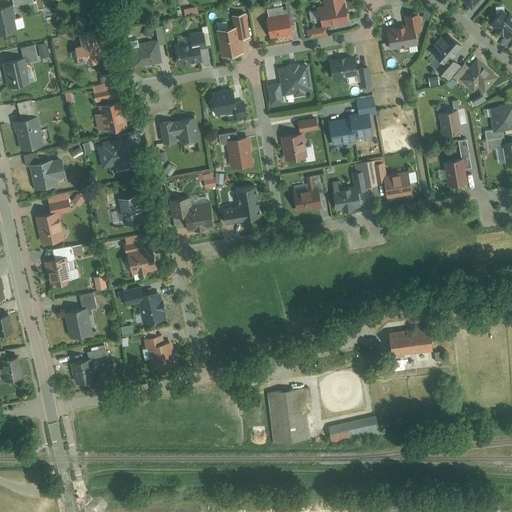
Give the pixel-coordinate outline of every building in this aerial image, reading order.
[(325,0),(326,9),(318,10),(320,25),(350,21),(348,6),(343,7),(342,0),(325,0)] [(457,0),(469,10),(478,0),(457,0)] [(18,8),(0,11),(0,36),(13,34),(23,32),(18,8)] [(511,19),(503,11),(491,23),(507,38),(511,33),(511,19)] [(403,22),(385,24),(389,51),(421,47),(419,32),(422,31),(420,14),(402,16),(403,22)] [(237,28),(220,30),(223,56),(243,56),(242,49),(240,39),(251,38),(248,15),(235,17),(237,28)] [(289,19),(270,21),(272,38),(291,36),(289,19)] [(191,43),(173,46),(177,66),(207,60),(205,46),(210,45),(206,27),(189,30),(191,43)] [(84,45),(77,47),(79,60),(89,58),(90,63),(101,61),(100,56),(107,55),(105,42),(98,43),(96,32),(82,34),(84,45)] [(460,47),(445,34),(430,52),(443,63),(435,72),(445,80),(460,63),(452,56),(460,47)] [(142,51),(132,53),(134,67),(162,62),(158,39),(141,42),(142,51)] [(25,59),(3,63),(5,76),(8,89),(32,84),(27,63),(39,61),(36,45),(23,48),(25,59)] [(356,58),(330,63),(333,81),(345,78),(359,76),(362,91),(371,89),(366,66),(358,68),(356,58)] [(477,60),(461,81),(474,92),(478,86),(484,90),(496,75),(477,60)] [(281,83),(269,85),(272,106),(284,104),(283,95),(314,91),(310,64),(279,68),(281,83)] [(110,84),(92,88),(95,104),(121,98),(118,88),(112,90),(110,84)] [(236,91),(211,93),(213,116),(233,114),(233,119),(246,118),(244,102),(237,103),(236,91)] [(351,122),(327,125),(330,147),(359,144),(358,137),(369,136),(367,113),(377,112),(375,97),(358,99),(360,113),(350,114),(351,122)] [(511,130),(511,101),(490,104),(492,129),(484,129),(486,149),(503,147),(505,165),(511,164),(511,140),(504,142),(503,131),(511,130)] [(122,103),(100,107),(104,130),(127,126),(122,103)] [(464,110),(439,113),(442,135),(459,133),(458,124),(466,123),(464,110)] [(36,115),(15,120),(22,151),(43,146),(36,115)] [(198,118),(162,123),(165,146),(201,140),(201,137),(198,118)] [(299,136),(284,138),(287,160),(307,157),(303,133),(321,130),(319,118),(297,121),(299,136)] [(230,142),(233,166),(253,164),(250,139),(240,140),(239,132),(219,134),(220,144),(230,142)] [(106,147),(97,149),(103,172),(116,168),(118,176),(148,169),(142,144),(130,147),(129,141),(123,142),(122,139),(105,143),(106,147)] [(40,152),(26,155),(28,168),(31,167),(36,189),(59,184),(58,178),(67,177),(63,159),(42,163),(40,152)] [(435,154),(427,155),(428,163),(436,162),(435,154)] [(372,187),(384,185),(386,200),(412,196),(408,172),(386,176),(383,160),(369,162),(372,187)] [(461,161),(445,164),(450,188),(465,185),(461,161)] [(353,183),(335,186),(338,211),(364,207),(362,191),(366,191),(365,188),(372,187),(369,162),(360,163),(361,173),(352,174),(353,183)] [(312,190),(294,193),(298,213),(323,208),(319,189),(328,188),(326,175),(310,178),(312,190)] [(121,198),(125,225),(147,222),(143,202),(149,201),(146,182),(133,184),(134,196),(121,198)] [(252,191),(237,194),(239,203),(223,206),(226,223),(257,218),(252,191)] [(53,212),(38,215),(43,244),(66,239),(61,214),(73,212),(70,192),(50,196),(53,212)] [(189,199),(177,201),(179,220),(186,219),(188,232),(218,228),(216,210),(191,214),(189,199)] [(146,241),(122,246),(129,276),(158,269),(153,248),(148,249),(146,241)] [(67,260),(46,264),(50,286),(71,282),(67,260)] [(146,289),(124,293),(126,308),(141,305),(144,324),(165,320),(161,294),(147,296),(146,289)] [(0,308),(0,307),(0,334),(14,333),(11,315),(2,316),(0,308)] [(88,310),(65,314),(69,337),(92,334),(88,310)] [(430,331),(391,335),(393,356),(433,352),(430,331)] [(162,336),(145,340),(147,354),(153,352),(156,370),(179,365),(174,343),(164,345),(162,336)] [(0,366),(4,366),(6,384),(25,382),(22,357),(6,359),(5,352),(0,352),(0,366)] [(92,361),(72,365),(76,386),(96,382),(92,361)] [(309,385),(266,391),(273,441),(310,436),(305,401),(311,400),(309,385)] [(375,414),(328,424),(332,442),(379,431),(375,414)]
